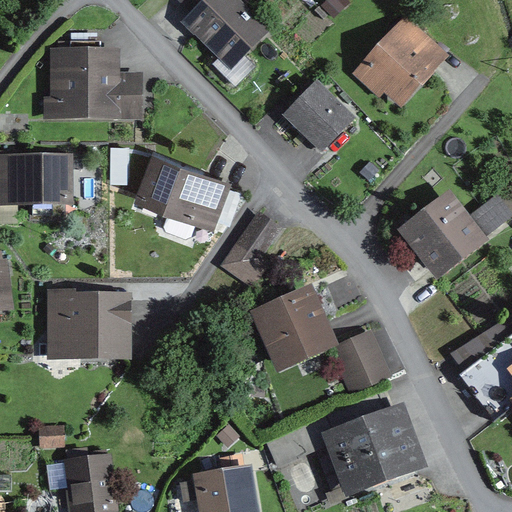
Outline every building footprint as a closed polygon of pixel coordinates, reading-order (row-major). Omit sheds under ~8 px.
[(263,32),(230,0),(184,0),(184,1),(197,14),(189,22),(224,57),(231,64),(263,32)] [(367,68),(401,99),(430,68),(423,61),(435,49),(413,29),(401,41),(396,36),(367,68)] [(137,81),(113,81),(113,56),(100,56),(100,42),(59,43),(60,56),(57,56),(57,100),(63,100),(63,114),(137,114),(137,81)] [(352,121),(315,85),(285,116),(300,129),(298,131),(309,141),(314,136),(326,148),(352,121)] [(212,224),(226,186),(155,159),(141,197),(170,208),(164,225),(166,230),(185,237),(190,235),(196,218),(212,224)] [(62,201),(67,201),(68,160),(16,161),(16,180),(0,179),(0,201),(32,201),(32,219),(62,219),(62,201)] [(486,234),(510,215),(496,198),(472,216),(486,234)] [(476,241),(447,203),(409,233),(438,270),(476,241)] [(0,207),(0,222),(19,222),(20,208),(0,207)] [(260,218),(238,248),(255,260),(277,230),(260,218)] [(264,266),(255,260),(238,248),(226,266),(252,284),(264,266)] [(125,353),(125,299),(73,299),(72,294),(48,294),(48,318),(54,318),(54,344),(80,344),(80,353),(125,353)] [(328,343),(307,295),(260,317),(281,364),(328,343)] [(387,377),(368,334),(334,350),(354,392),(387,377)] [(511,334),(458,376),(494,422),(511,408),(511,334)] [(351,483),(413,461),(405,443),(397,421),(398,420),(383,391),(266,442),(277,465),(336,440),(351,483)] [(67,453),(74,511),(114,511),(107,458),(80,461),(79,451),(67,453)] [(251,511),(245,473),(241,473),(238,460),(223,463),(225,476),(201,480),(206,511),(251,511)]
